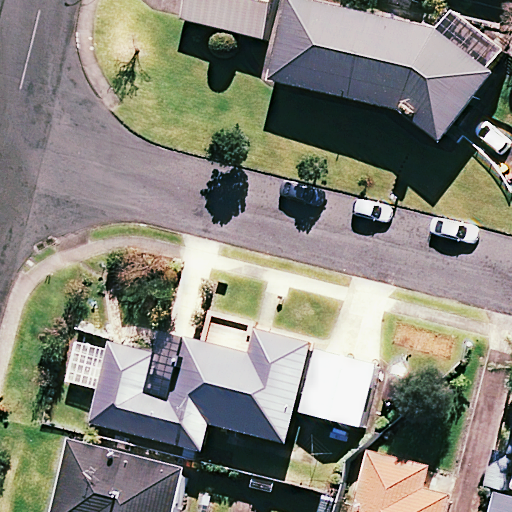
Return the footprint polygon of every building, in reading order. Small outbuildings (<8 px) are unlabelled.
[(280,0),(193,0),(188,22),(270,43),(280,0)] [(449,36),(299,0),(279,85),(412,117),(452,149),(511,58),(511,41),(456,19),(449,36)] [(161,359),(114,347),(112,354),(100,350),(90,389),(102,392),(93,426),(209,456),(216,428),(295,448),(304,415),(366,431),(381,371),(262,340),(257,360),(191,343),(178,390),(155,384),(161,359)] [(187,511),(197,477),(79,447),(62,511),(187,511)] [(434,469),(374,454),(359,511),(452,511),(455,502),(427,495),(434,469)] [(511,511),(511,503),(502,501),(498,511),(511,511)]
